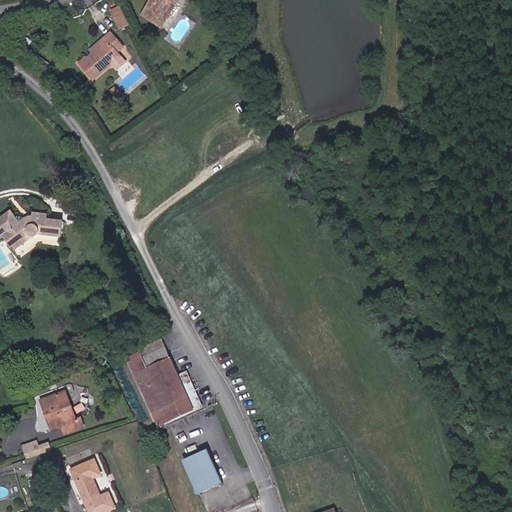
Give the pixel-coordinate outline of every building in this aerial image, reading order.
[(161,23),(166,14),(150,5),(152,0),(146,0),(140,11),(161,23)] [(152,0),(150,5),(166,14),(173,0),(152,0)] [(120,5),(111,10),(116,18),(124,12),(120,5)] [(129,22),(124,12),(116,18),(121,27),(129,22)] [(96,81),(113,65),(120,70),(127,63),(116,52),(123,45),(110,32),(103,37),(108,42),(93,56),(82,67),(96,81)] [(108,42),(103,37),(88,52),(93,56),(108,42)] [(64,238),(65,223),(50,221),(50,213),(38,212),(38,217),(16,214),(11,209),(0,216),(0,235),(1,236),(11,251),(27,238),(33,241),(40,239),(42,236),(64,238)] [(188,405),(166,356),(147,365),(145,359),(134,365),(156,419),(188,405)] [(38,389),(40,394),(45,393),(45,395),(64,386),(62,381),(38,389)] [(81,418),(78,408),(73,411),(64,386),(45,395),(48,404),(44,406),(48,419),(58,416),(61,425),(81,418)] [(25,451),(38,447),(35,440),(33,434),(20,439),(25,451)] [(48,443),(45,436),(35,440),(38,447),(48,443)] [(221,481),(206,450),(183,461),(198,492),(221,481)] [(94,453),(73,461),(91,507),(111,499),(103,480),(96,482),(92,470),(99,467),(94,453)] [(319,495),(313,483),(299,491),(306,502),(319,495)]
